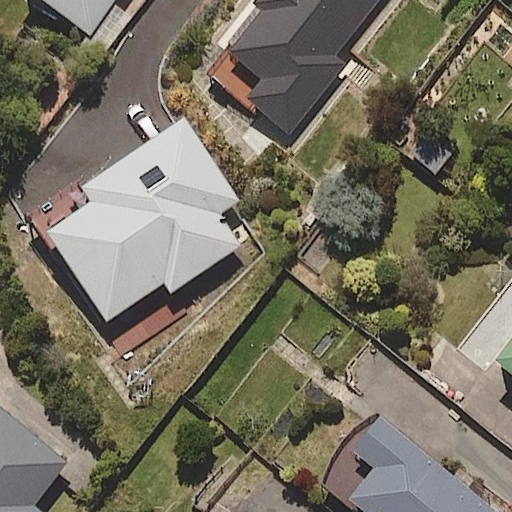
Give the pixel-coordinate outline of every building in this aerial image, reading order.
[(108,0),(41,0),(86,32),(108,0)] [(374,0),(247,0),(218,40),(258,69),(240,94),(293,133),(345,61),(336,54),(374,0)] [(236,198),(178,113),(75,183),(85,197),(42,227),(104,318),(161,279),(169,291),(238,244),(216,212),(236,198)] [(511,327),(488,357),(511,376),(511,327)] [(64,459),(0,408),(0,511),(37,511),(40,509),(30,502),(64,459)] [(315,475),(315,479),(357,511),(500,511),(369,411),(364,413),(358,416),(353,419),(349,422),(344,426),(340,430),(336,434),(332,438),(328,443),(325,448),(323,453),(320,458),(318,464),(316,469),(315,475)]
